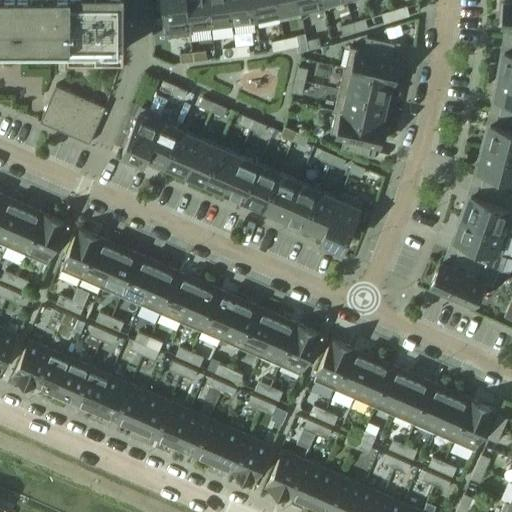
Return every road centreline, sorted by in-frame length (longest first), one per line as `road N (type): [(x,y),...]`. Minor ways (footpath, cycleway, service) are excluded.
road 1 (residential): [(0,151),(359,307)]
road 2 (residential): [(359,307),(409,188),(441,64),(443,0)]
road 3 (residential): [(0,412),(230,511)]
road 4 (residential): [(359,307),(511,374)]
